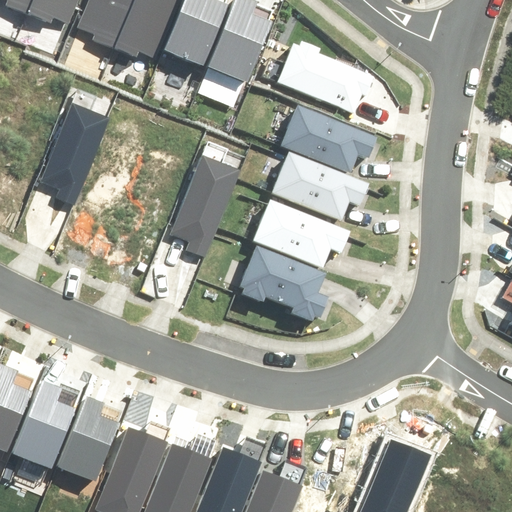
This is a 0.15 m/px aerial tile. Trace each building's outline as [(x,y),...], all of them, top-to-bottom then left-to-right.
[(9,0),(8,3),(25,9),(29,0),(9,0)] [(32,0),(29,11),(52,19),(54,16),(70,22),(78,0),(32,0)] [(94,39),(111,45),(127,0),(81,0),(72,26),(95,34),(94,39)] [(130,0),(113,46),(137,54),(138,51),(155,57),(175,0),(130,0)] [(178,0),(160,49),(201,64),(223,4),(210,0),(178,0)] [(228,0),(204,67),(245,82),(267,22),(247,14),(251,0),(228,0)] [(293,44),(279,81),(347,106),(354,86),(370,91),(376,73),(319,52),(321,46),(299,38),(296,46),(293,44)] [(70,101),(39,177),(57,185),(54,193),(72,201),(107,116),(70,101)] [(294,109),(280,146),(348,171),(356,150),(371,156),(377,139),(294,109)] [(202,153),(171,229),(189,236),(186,245),(204,253),(239,168),(202,153)] [(285,153),(272,190),(339,215),(347,194),(362,200),(368,183),(285,153)] [(267,200),(253,237),(321,262),(329,242),(344,247),(350,230),(267,200)] [(254,246),(240,283),(245,285),(243,290),(262,297),(263,294),(293,305),(291,311),(309,318),(310,314),(318,317),(327,293),(316,289),(323,272),(254,246)] [(0,371),(0,444),(1,445),(21,392),(5,386),(9,375),(0,371)] [(36,380),(9,446),(51,463),(73,408),(47,398),(52,387),(36,380)] [(84,397),(60,461),(93,473),(113,420),(96,414),(100,403),(84,397)] [(143,432),(124,425),(95,503),(111,509),(110,511),(132,511),(154,456),(136,450),(143,432)] [(407,511),(430,456),(388,439),(358,511),(407,511)] [(188,451),(169,444),(143,511),(185,511),(199,475),(182,468),(188,451)] [(216,448),(190,511),(239,511),(258,465),(216,448)] [(259,468),(241,511),(290,511),(301,485),(259,468)]
